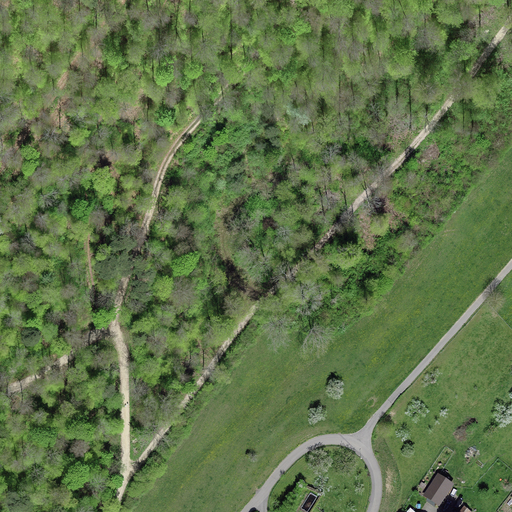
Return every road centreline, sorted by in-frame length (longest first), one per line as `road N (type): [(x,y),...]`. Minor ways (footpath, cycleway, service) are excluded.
road 1 (track): [(122,488),(273,297),(460,101),(511,12)]
road 2 (track): [(106,320),(173,145),(248,73),(291,0)]
road 3 (track): [(359,442),(511,264)]
road 4 (unclassified): [(371,511),(370,459),(359,442),(337,438),(293,454),(244,511)]
road 5 (track): [(0,166),(122,0)]
road 6 (track): [(122,488),(131,418),(115,335)]
road 7 (track): [(115,335),(0,390)]
